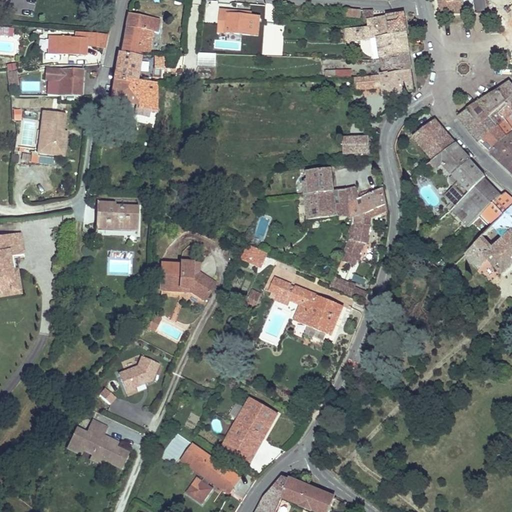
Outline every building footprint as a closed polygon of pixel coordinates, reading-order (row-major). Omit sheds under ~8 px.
[(466,15),(463,0),(439,0),(442,16),(466,15)] [(511,0),(491,0),(494,13),(500,12),(501,15),(511,40),(511,39),(511,0)] [(360,17),(361,10),(346,9),(345,17),(360,17)] [(373,11),(364,10),(364,21),(369,20),(369,21),(374,20),(373,11)] [(219,33),(258,36),(259,18),(251,17),(239,16),(239,13),(221,11),(219,33)] [(159,19),(129,14),(121,53),(140,56),(141,52),(148,53),(152,32),(157,33),(159,19)] [(404,15),(386,18),(390,37),(406,34),(404,15)] [(386,18),(374,20),(369,21),(369,27),(350,28),(350,41),(365,40),(371,39),(379,38),(382,59),(409,53),(406,34),(390,37),(386,18)] [(86,46),(104,48),(107,35),(77,32),(77,38),(50,36),(49,54),(85,56),(86,46)] [(379,38),(371,39),(374,61),(382,59),(379,38)] [(121,53),(119,52),(114,81),(136,81),(141,56),(140,56),(121,53)] [(216,54),(199,53),(198,66),(216,67),(216,54)] [(409,53),(382,59),(384,75),(412,72),(409,53)] [(164,54),(154,55),(154,68),(164,68),(164,56),(164,54)] [(173,57),(164,56),(164,68),(174,68),(173,57)] [(81,96),(83,69),(46,70),(45,80),(49,80),(61,81),(60,96),(81,96)] [(15,72),(7,73),(9,86),(17,85),(15,72)] [(384,75),(354,78),(355,90),(383,87),(385,96),(415,92),(412,72),(384,75)] [(61,81),(49,80),(48,96),(60,96),(61,81)] [(114,81),(110,100),(138,105),(138,109),(151,112),(157,113),(156,82),(145,81),(136,81),(114,81)] [(506,139),(511,135),(511,84),(511,83),(498,91),(508,103),(492,115),(479,125),(470,132),(479,143),(497,129),(506,139)] [(508,103),(498,91),(481,102),(492,115),(508,103)] [(479,125),(492,115),(481,102),(468,110),(479,125)] [(151,112),(138,109),(136,115),(150,118),(151,112)] [(13,110),(13,120),(20,121),(21,110),(13,110)] [(470,132),(479,125),(468,110),(458,117),(470,132)] [(63,131),(65,114),(44,111),(41,131),(46,132),(43,154),(63,156),(66,137),(62,137),(63,131)] [(459,139),(436,115),(417,133),(440,157),(459,139)] [(33,143),(35,123),(23,123),(21,142),(33,143)] [(489,152),(506,139),(497,129),(479,143),(489,152)] [(511,135),(506,139),(489,152),(511,172),(511,135)] [(343,139),(344,154),(370,153),(369,138),(343,139)] [(459,175),(478,158),(459,139),(440,157),(440,164),(446,171),(451,167),(459,175)] [(38,163),(38,154),(30,154),(30,162),(38,163)] [(490,175),(493,173),(478,158),(459,175),(461,177),(468,184),(462,190),(468,197),(490,175)] [(306,194),(306,195),(334,192),(331,170),(305,172),(305,174),(307,173),(308,180),(305,182),(306,194)] [(488,214),(508,194),(490,175),(468,197),(459,207),(476,225),(488,214)] [(468,184),(461,177),(459,179),(458,183),(460,187),(462,190),(468,184)] [(355,187),(346,190),(348,219),(352,218),(355,217),(358,199),(355,187)] [(386,205),(383,188),(358,199),(355,217),(352,218),(349,240),(364,244),(366,244),(370,225),(364,225),(365,214),(386,205)] [(505,214),(511,206),(511,192),(511,191),(508,194),(488,214),(493,220),(502,211),(505,214)] [(334,192),(306,195),(309,221),(336,217),(334,192)] [(96,204),(96,230),(138,231),(139,207),(114,207),(114,204),(96,204)] [(371,218),(388,210),(386,205),(365,214),(364,225),(370,225),(371,218)] [(511,211),(469,253),(483,267),(491,259),(507,276),(511,270),(511,211)] [(0,297),(21,293),(17,269),(12,270),(10,257),(16,255),(24,254),(20,233),(0,236),(0,297)] [(364,244),(349,240),(341,259),(354,265),(364,244)] [(266,253),(248,245),(242,259),(260,266),(266,253)] [(16,255),(10,257),(12,270),(17,269),(19,269),(16,255)] [(181,265),(162,264),(161,287),(180,288),(180,292),(191,292),(204,301),(215,284),(198,274),(196,272),(196,263),(181,263),(181,265)] [(354,274),(351,280),(364,285),(366,280),(354,274)] [(291,297),(286,295),(290,286),(275,280),(271,291),(278,294),(276,299),(288,304),(289,300),(291,297)] [(334,289),(344,293),(347,284),(338,280),(334,289)] [(344,293),(364,302),(368,293),(347,284),(344,293)] [(295,288),(290,286),(286,295),(291,297),(289,300),(301,305),(294,321),(330,336),(343,307),(329,301),(327,304),(322,302),(324,299),(316,296),(316,297),(307,293),(308,292),(295,287),(295,288)] [(261,294),(253,290),(246,303),(258,309),(263,301),(259,299),(261,294)] [(148,329),(154,332),(160,320),(154,317),(148,329)] [(152,382),(159,365),(141,358),(137,367),(118,376),(127,395),(136,392),(135,389),(152,382)] [(99,397),(110,406),(115,400),(105,391),(99,397)] [(278,414),(251,399),(230,436),(254,450),(262,436),(264,437),(278,414)] [(70,445),(83,451),(93,456),(94,453),(104,458),(103,460),(121,468),(128,453),(116,447),(111,445),(113,440),(103,435),(107,427),(93,421),(87,434),(77,429),(70,445)] [(254,450),(230,436),(223,449),(249,464),(256,451),(264,437),(262,436),(254,450)] [(80,455),(83,451),(70,445),(68,449),(80,455)] [(231,491),(239,476),(193,445),(187,453),(190,455),(187,459),(208,474),(205,478),(202,481),(197,478),(189,490),(191,491),(189,495),(200,503),(202,499),(205,501),(213,489),(208,486),(210,482),(213,479),(231,491)] [(94,453),(93,456),(91,460),(101,465),(103,460),(104,458),(94,453)] [(190,455),(187,453),(181,461),(184,463),(205,478),(208,474),(187,459),(190,455)] [(323,511),(330,499),(282,473),(259,502),(253,511),(274,511),(283,496),(313,511),(323,511)] [(229,495),(231,491),(213,479),(210,482),(229,495)]
